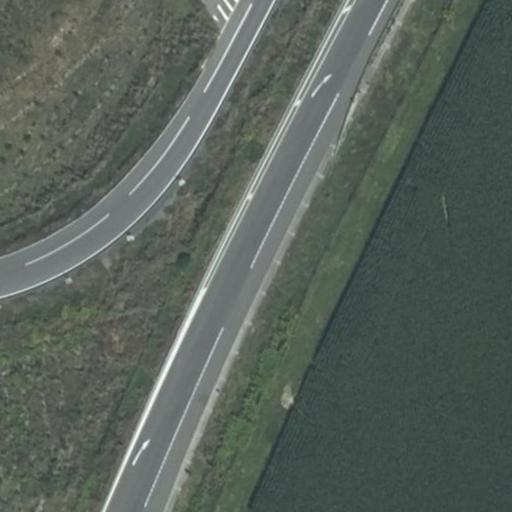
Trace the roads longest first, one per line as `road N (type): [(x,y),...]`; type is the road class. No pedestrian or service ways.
road 1 (motorway): [(122,511),(228,278),(371,0)]
road 2 (motorway): [(261,0),(159,180),(123,219),(79,249),(0,284)]
